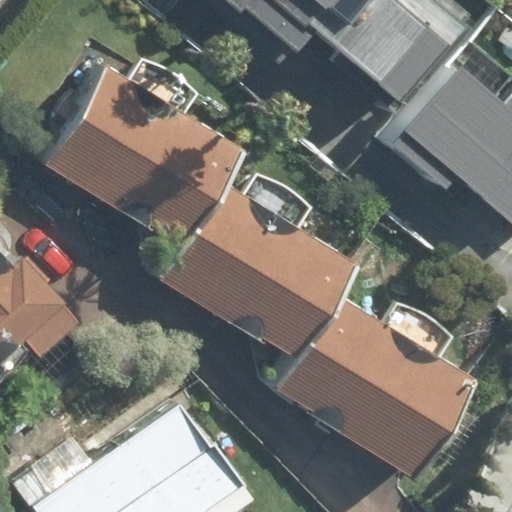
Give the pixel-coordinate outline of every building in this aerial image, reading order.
[(316,17),(405,89),(467,12),(452,0),(215,0),(222,5),(226,0),(257,0),(301,35),(316,17)] [(462,174),(511,216),(511,79),(466,40),(406,110),(469,165),(462,174)] [(193,221),(220,175),(242,131),(97,57),(50,148),(193,221)] [(26,244),(7,219),(8,171),(0,170),(0,354),(40,315),(60,336),(98,299),(35,235),(26,244)] [(305,344),(349,286),(367,250),(220,175),(193,221),(167,273),(305,344)] [(349,286),(305,344),(285,378),(422,460),(480,364),(349,286)] [(225,511),(259,487),(183,389),(64,480),(46,456),(21,476),(48,511),(225,511)]
